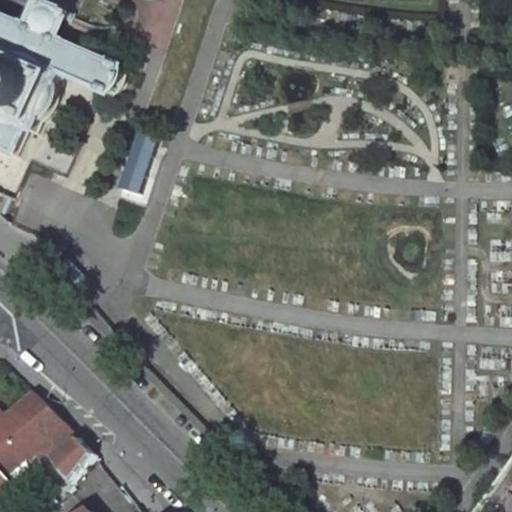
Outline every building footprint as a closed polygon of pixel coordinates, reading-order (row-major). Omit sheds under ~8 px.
[(0,149),(23,160),(35,133),(43,137),(48,124),(56,115),(60,110),(62,107),(63,101),(64,87),(68,78),(118,99),(118,97),(126,89),(128,84),(129,78),(130,71),(131,69),(68,41),(72,31),(79,15),(61,7),(44,0),(43,0),(37,16),(33,26),(0,12),(0,48),(6,51),(2,61),(0,63),(0,149)] [(162,141),(142,134),(124,190),(144,196),(162,141)] [(83,440),(38,395),(10,417),(3,408),(0,409),(0,462),(19,486),(57,459),(83,440)] [(83,440),(57,459),(77,486),(100,457),(83,440)] [(0,500),(19,486),(0,462),(0,500)]
